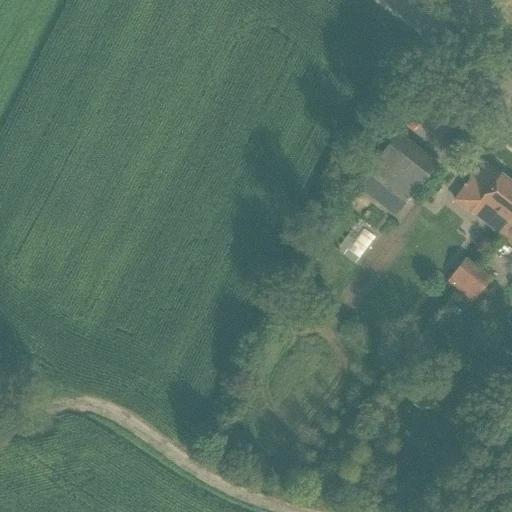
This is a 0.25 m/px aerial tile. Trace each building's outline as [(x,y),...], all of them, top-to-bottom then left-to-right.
[(367,173),(405,203),(435,164),(397,134),(367,173)] [(454,201),(511,245),(511,183),(500,174),(500,175),(487,165),(477,178),(473,176),(461,191),(454,201)] [(446,282),(459,292),(478,268),(465,258),(446,282)] [(478,268),(459,292),(472,302),(491,278),(478,268)] [(426,340),(418,351),(427,357),(435,346),(426,340)]
